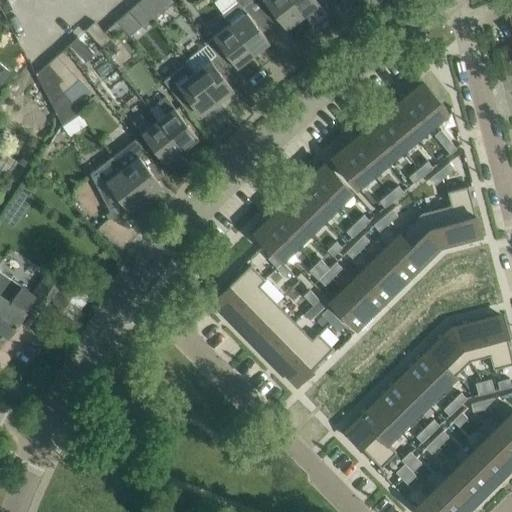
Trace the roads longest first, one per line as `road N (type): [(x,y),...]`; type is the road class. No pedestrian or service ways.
road 1 (residential): [(41,439),(78,368),(160,249),(289,126)]
road 2 (residential): [(365,511),(179,324)]
road 3 (residential): [(511,218),(458,0)]
road 4 (residential): [(289,126),(267,102),(265,82),(364,0)]
road 5 (residential): [(289,126),(419,17)]
